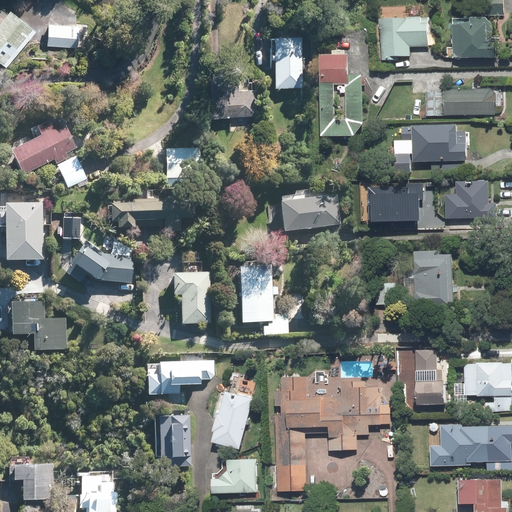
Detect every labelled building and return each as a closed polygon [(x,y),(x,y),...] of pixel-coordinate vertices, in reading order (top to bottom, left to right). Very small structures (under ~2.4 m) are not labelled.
[(502,0),(485,0),(485,15),(503,15),(502,0)] [(0,20),(0,56),(23,27),(6,13),(0,20)] [(428,18),(382,23),(385,57),(406,55),(405,46),(430,44),(428,18)] [(76,28),(48,26),(46,46),(75,48),(76,28)] [(487,27),(453,27),(454,59),(487,59),(487,27)] [(294,38),(270,39),(271,87),(296,86),(294,38)] [(344,59),(318,59),(320,139),(351,138),(361,124),(359,79),(344,79),(344,59)] [(229,79),(207,81),(209,117),(251,114),(249,91),(230,93),(229,79)] [(492,95),(428,95),(428,116),(492,115),(492,95)] [(59,126),(7,154),(19,176),(71,148),(59,126)] [(457,129),(414,129),(414,160),(468,159),(468,136),(457,136),(457,129)] [(411,130),(400,130),(400,142),(411,142),(411,130)] [(194,151),(164,153),(165,177),(195,175),(194,151)] [(71,157),(55,166),(68,192),(85,184),(71,157)] [(409,158),(389,158),(389,174),(410,174),(409,158)] [(459,192),(447,192),(447,217),(497,216),(496,202),(489,202),(489,180),(459,180),(459,192)] [(425,184),(370,185),(370,224),(418,224),(418,220),(422,219),(422,200),(425,200),(425,184)] [(123,200),(107,201),(107,221),(113,221),(113,229),(126,228),(126,221),(158,220),(159,231),(171,231),(171,222),(184,222),(183,207),(157,208),(157,199),(132,200),(133,206),(123,207),(123,200)] [(333,200),(276,208),(279,229),(336,221),(333,200)] [(40,208),(3,209),(3,262),(40,261),(40,208)] [(79,218),(67,218),(67,239),(79,239),(79,218)] [(69,263),(96,281),(128,284),(130,259),(100,257),(82,245),(69,263)] [(452,306),(450,258),(413,260),(414,272),(404,273),(406,308),(452,306)] [(262,268),(233,271),(239,323),(268,320),(262,268)] [(205,323),(203,276),(169,278),(170,295),(176,295),(178,324),(205,323)] [(374,287),(375,306),(396,305),(395,286),(374,287)] [(37,307),(6,307),(6,336),(27,337),(27,349),(59,350),(60,323),(37,322),(37,307)] [(284,334),(283,318),(272,319),(272,324),(265,324),(266,335),(284,334)] [(434,351),(416,352),(419,406),(446,405),(445,383),(441,383),(441,372),(435,373),(434,351)] [(209,365),(144,367),(145,395),(173,394),(173,385),(195,384),(195,376),(210,376),(209,365)] [(511,379),(511,365),(466,367),(467,393),(511,391),(511,379)] [(304,380),(283,381),(283,396),(276,396),(276,407),(281,407),(281,419),(277,420),(280,490),(305,489),(302,434),(329,432),(330,451),(355,450),(355,437),(367,436),(366,425),(386,425),(384,392),(363,393),(363,386),(339,387),(339,399),(305,400),(304,380)] [(248,404),(225,398),(212,445),(235,451),(248,404)] [(510,399),(496,399),(496,403),(487,403),(488,412),(511,411),(510,399)] [(185,415),(155,416),(156,463),(186,462),(185,415)] [(511,424),(465,425),(465,423),(442,423),(443,444),(432,444),(432,464),(474,464),(474,461),(489,461),(489,469),(511,468),(511,424)] [(255,493),(253,464),(226,466),(226,475),(220,483),(210,484),(211,496),(255,493)] [(47,467),(8,470),(9,480),(18,480),(19,500),(43,498),(42,481),(48,480),(47,467)] [(108,511),(105,479),(75,482),(78,508),(81,507),(81,511),(108,511)] [(497,483),(461,483),(461,504),(475,504),(474,511),(505,511),(498,511),(497,483)]
